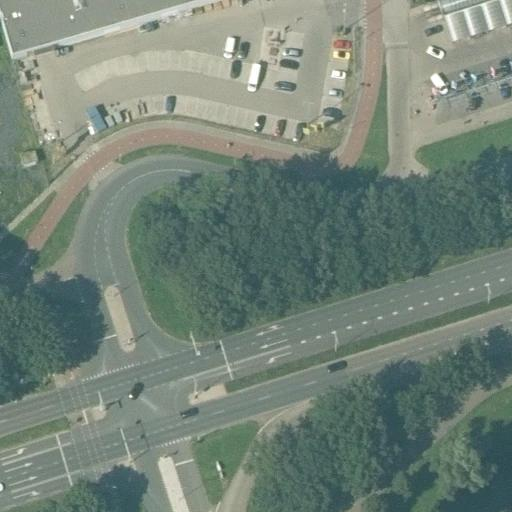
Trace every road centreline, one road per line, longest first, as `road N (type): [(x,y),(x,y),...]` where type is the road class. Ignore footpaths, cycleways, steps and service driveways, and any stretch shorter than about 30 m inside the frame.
road 1 (unclassified): [(103,268),(106,210),(146,175),(190,173),(377,207),(511,166)]
road 2 (primary): [(511,265),(156,375)]
road 3 (unclassified): [(351,511),(459,408),(511,376)]
road 4 (primary): [(229,511),(265,444),(343,376)]
road 5 (primary): [(172,428),(343,376)]
road 6 (primary): [(343,376),(511,323)]
road 7 (primary): [(122,386),(0,424)]
road 8 (unclassified): [(103,268),(96,303),(122,386)]
road 9 (unclassified): [(156,375),(131,296),(103,268)]
